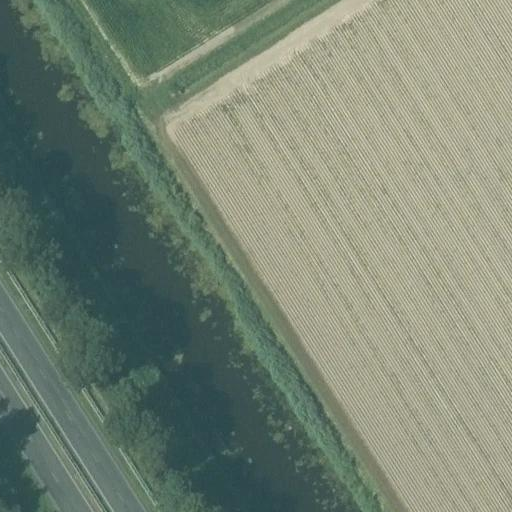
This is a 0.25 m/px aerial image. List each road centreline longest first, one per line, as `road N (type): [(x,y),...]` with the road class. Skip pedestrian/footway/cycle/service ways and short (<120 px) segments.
road 1 (trunk): [(127,511),(0,309)]
road 2 (trunk): [(0,392),(75,511)]
